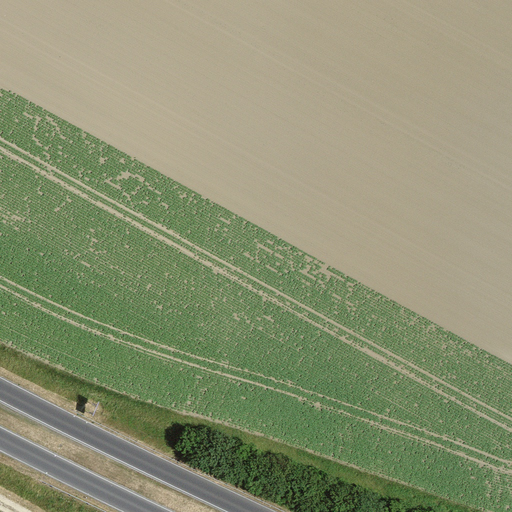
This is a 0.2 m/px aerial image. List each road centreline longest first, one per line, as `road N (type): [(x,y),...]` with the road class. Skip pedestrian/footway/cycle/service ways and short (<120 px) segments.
road 1 (secondary): [(252,511),(0,388)]
road 2 (secondary): [(0,438),(147,511)]
